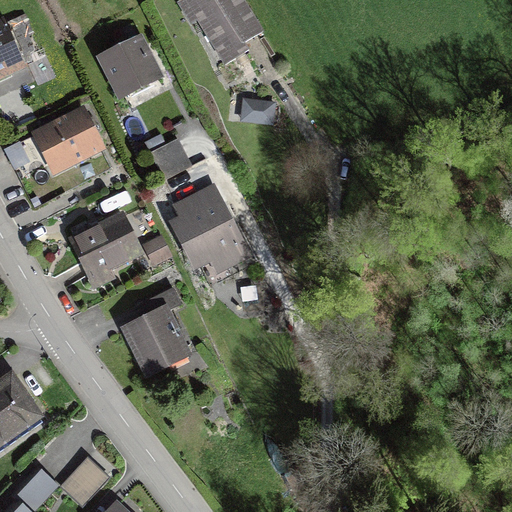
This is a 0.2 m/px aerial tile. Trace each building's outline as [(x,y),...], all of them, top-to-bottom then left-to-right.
[(240,0),(183,0),(178,3),(188,19),(193,17),(223,67),(247,52),(243,45),(261,34),(240,0)] [(0,74),(5,72),(35,58),(18,20),(0,27),(0,74)] [(120,97),(156,79),(137,42),(125,48),(122,43),(111,49),(114,54),(101,60),(120,97)] [(49,72),(44,59),(28,65),(33,78),(49,72)] [(272,126),(274,105),(244,102),(242,123),(272,126)] [(35,136),(53,172),(99,149),(81,113),(35,136)] [(176,145),(149,158),(161,182),(187,169),(176,145)] [(209,209),(201,194),(175,208),(182,223),(175,226),(194,265),(217,253),(225,269),(244,259),(217,205),(209,209)] [(121,218),(71,242),(93,287),(110,279),(106,270),(139,254),(121,218)] [(159,240),(143,248),(153,265),(168,257),(159,240)] [(154,316),(123,331),(143,372),(184,352),(165,314),(180,307),(172,290),(147,302),(154,316)] [(0,443),(37,418),(9,379),(0,384),(0,443)] [(30,511),(29,510),(53,484),(37,469),(13,495),(16,498),(2,511),(30,511)] [(81,507),(89,498),(82,492),(73,500),(81,507)]
